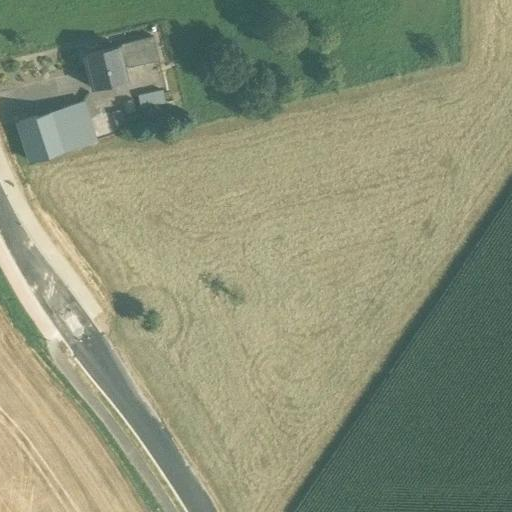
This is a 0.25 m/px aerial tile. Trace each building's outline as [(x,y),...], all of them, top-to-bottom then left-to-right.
[(151,40),(118,47),(122,70),(156,64),(151,40)] [(118,47),(83,55),(88,74),(89,74),(92,87),(124,79),(122,70),(118,47)] [(162,84),(133,91),(136,104),(166,98),(162,84)] [(83,101),(51,111),(63,152),(96,141),(83,101)] [(51,111),(18,122),(31,162),(63,152),(51,111)]
